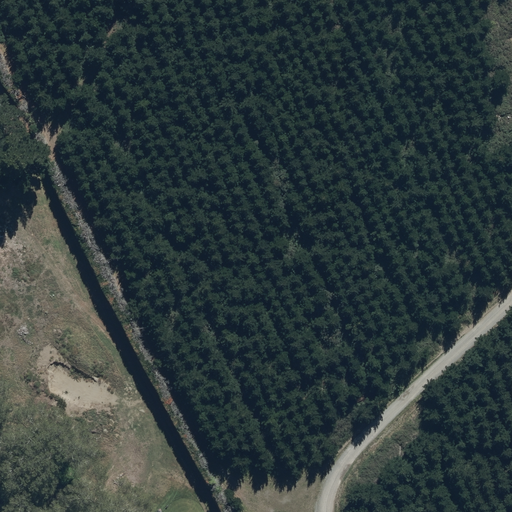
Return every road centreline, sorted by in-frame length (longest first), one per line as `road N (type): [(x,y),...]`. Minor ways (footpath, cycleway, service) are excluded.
road 1 (track): [(54,138),(225,470),(266,497),(303,500)]
road 2 (track): [(303,500),(511,301)]
road 3 (unknown): [(54,138),(87,73),(104,58),(109,21),(122,0)]
road 4 (track): [(0,29),(54,138)]
